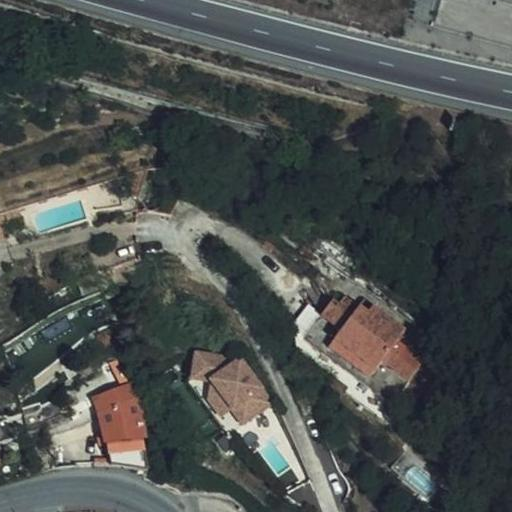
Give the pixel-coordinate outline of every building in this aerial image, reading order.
[(139,194),(146,170),(127,175),(131,196),(139,194)] [(3,223),(14,219),(12,212),(0,215),(0,235),(6,233),(3,223)] [(3,223),(6,233),(17,230),(14,219),(3,223)] [(367,318),(359,312),(344,302),(339,309),(332,304),(320,321),(341,337),(329,354),(371,384),(383,366),(407,384),(423,361),(397,343),(405,334),(373,310),(367,318)] [(373,310),(365,304),(359,312),(367,318),(373,310)] [(326,359),(329,354),(341,337),(320,321),(305,343),(326,359)] [(371,384),(329,354),(326,359),(367,390),(371,384)] [(275,411),(240,363),(194,356),(189,387),(209,390),(206,408),(220,426),(230,419),(242,435),(275,411)] [(94,412),(133,399),(129,385),(88,398),(94,412)] [(133,399),(94,412),(106,464),(141,469),(143,469),(133,399)]
